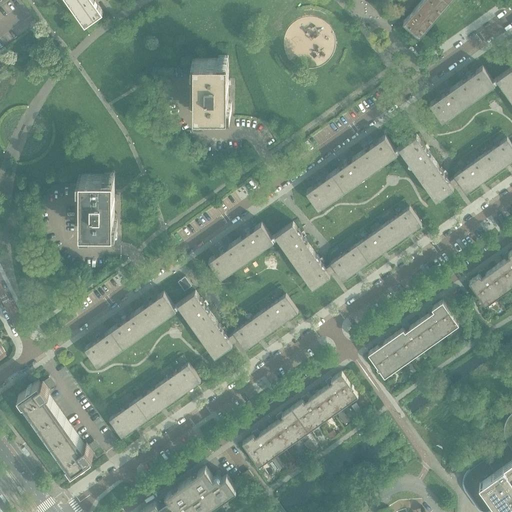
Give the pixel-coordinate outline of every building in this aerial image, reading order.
[(103,12),(98,5),(94,0),(71,0),(69,2),(85,24),(103,12)] [(420,35),(438,14),(422,0),(421,0),(404,21),(420,35)] [(422,0),(438,14),(450,0),(422,0)] [(212,112),(212,58),(196,58),(196,112),(212,112)] [(229,112),(229,79),(229,58),(212,58),(212,112),(229,112)] [(495,83),(494,81),(483,65),(457,84),(469,101),(495,83)] [(511,68),(498,79),(494,81),(495,83),(499,80),(511,98),(511,68)] [(469,101),(457,84),(431,102),(443,120),(469,101)] [(372,170),(398,152),(395,149),(385,134),(359,153),(372,170)] [(435,160),(430,154),(417,134),(399,146),(395,149),(398,152),(402,149),(418,172),(435,160)] [(511,143),(507,137),(481,156),(493,173),(500,169),(499,168),(504,164),(503,163),(506,161),(507,162),(511,158),(511,143)] [(345,189),(372,170),(359,153),(333,171),(345,189)] [(493,173),(481,156),(454,174),(455,175),(460,182),(467,192),(474,187),(473,186),(478,183),(477,182),(480,179),(481,180),(486,177),(487,178),(493,173)] [(435,160),(418,172),(436,199),(454,186),(449,180),(435,160)] [(345,189),(333,171),(307,190),(319,207),(345,189)] [(98,228),(98,174),(82,174),(82,228),(98,228)] [(115,228),(115,196),(115,174),(98,174),(98,228),(115,228)] [(460,182),(455,175),(449,180),(454,186),(460,182)] [(415,228),(421,224),(422,223),(410,206),(383,224),(396,242),(402,238),(402,237),(406,233),(406,232),(409,230),(410,231),(415,228)] [(312,248),(307,241),(293,221),(276,234),(276,233),(272,236),(274,239),(278,237),(294,260),(312,248)] [(248,258),(274,239),(272,236),(262,222),(236,240),(238,244),(248,258)] [(389,247),(396,242),(383,224),(357,243),(370,261),(376,256),(376,255),(380,252),(380,250),(383,248),(384,249),(389,246),(389,247)] [(222,276),(248,258),(238,244),(236,240),(209,259),(222,276)] [(363,265),(370,261),(357,243),(331,262),(331,263),(336,269),(343,279),(350,274),(355,270),(354,269),(355,268),(357,266),(358,268),(363,264),(363,265)] [(325,267),(322,263),(312,248),(294,260),(313,286),(330,274),(325,267)] [(511,283),(511,250),(509,252),(508,251),(505,253),(506,254),(503,256),(505,259),(496,266),(509,285),(511,283)] [(336,269),(331,263),(325,267),(330,274),(336,269)] [(509,285),(496,266),(487,272),(485,269),(482,271),(481,270),(478,272),(479,274),(469,281),(485,303),(509,285)] [(192,285),(187,278),(185,275),(178,281),(185,290),(192,285)] [(214,317),(209,310),(196,290),(178,303),(178,302),(174,305),(177,308),(180,305),(197,328),(214,317)] [(177,308),(174,305),(164,291),(138,309),(150,326),(177,308)] [(299,311),(286,293),(260,312),(272,330),(279,325),(278,324),(283,321),(282,319),(285,317),(286,318),(291,315),(292,316),(299,311)] [(458,321),(449,308),(443,299),(433,306),(432,305),(429,307),(430,308),(427,310),(429,313),(419,319),(433,339),(458,321)] [(124,345),(150,326),(138,309),(112,327),(124,345)] [(272,330),(260,312),(233,330),(234,331),(239,338),(246,348),(253,343),(252,343),(257,339),(256,338),(259,335),(260,337),(265,333),(266,334),(272,330)] [(232,342),(228,336),(214,317),(197,328),(215,355),(233,343),(232,342)] [(433,339),(419,319),(410,326),(408,323),(406,325),(405,324),(402,326),(403,328),(394,334),(409,356),(433,339)] [(124,345),(112,327),(86,346),(98,363),(124,345)] [(239,338),(234,331),(228,336),(232,342),(239,338)] [(409,356),(394,334),(384,341),(381,343),(380,341),(377,343),(378,345),(369,352),(384,374),(404,360),(405,362),(411,358),(409,356)] [(194,385),(201,380),(189,362),(162,381),(175,399),(181,394),(181,393),(185,390),(185,388),(188,386),(189,387),(194,384),(194,385)] [(358,393),(342,371),(332,378),(331,376),(328,378),(329,379),(326,381),(328,384),(319,391),(333,410),(358,393)] [(84,444),(66,418),(48,392),(50,390),(49,388),(53,384),(51,381),(49,378),(44,381),(43,380),(40,382),(39,380),(19,394),(72,471),(93,456),(91,454),(94,452),(93,451),(98,447),(96,444),(94,441),(89,444),(87,442),(84,444)] [(168,403),(175,399),(162,381),(136,399),(149,417),(155,412),(159,408),(158,407),(162,404),(163,406),(168,402),(168,403)] [(333,410),(319,391),(310,397),(308,395),(305,397),(304,395),(301,397),(302,399),(293,406),(308,428),(333,410)] [(149,417),(136,399),(110,418),(122,436),(129,431),(129,430),(133,427),(132,425),(136,423),(137,424),(142,421),(149,417)] [(308,428),(293,406),(283,412),(282,411),(279,413),(280,414),(277,416),(279,419),(270,426),(283,445),(308,428)] [(343,409),(337,414),(344,424),(350,420),(343,409)] [(511,511),(511,410),(509,413),(507,417),(505,421),(504,425),(504,429),(505,434),(506,438),(508,442),(470,469),(467,471),(465,474),(464,477),(463,481),(464,485),(465,488),(466,491),(478,507),(479,509),(480,510),(482,511),(484,511),(485,511),(487,511),(489,510),(490,510),(496,505),(501,511),(511,511)] [(283,445),(270,426),(260,432),(258,429),(256,431),(255,430),(252,432),(253,433),(243,441),(259,463),(283,445)] [(314,445),(308,449),(310,453),(317,449),(314,445)] [(281,461),(275,465),(279,470),(284,466),(281,461)] [(140,511),(203,511),(237,488),(227,474),(222,477),(222,478),(221,478),(220,476),(221,474),(221,473),(220,471),(218,471),(217,471),(216,473),(216,474),(216,475),(214,476),(206,465),(166,493),(157,500),(157,499),(140,511)] [(253,476),(249,470),(242,474),(247,481),(253,476)]
